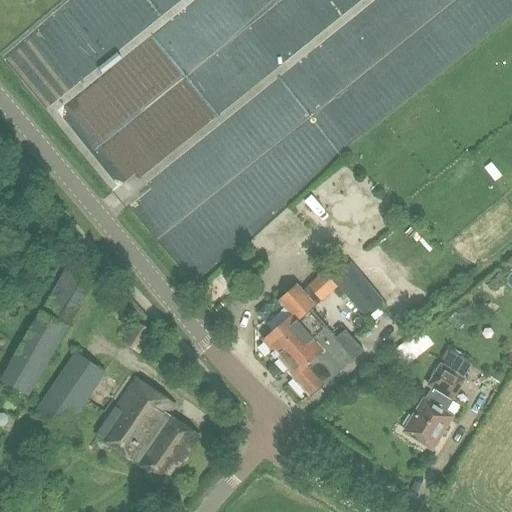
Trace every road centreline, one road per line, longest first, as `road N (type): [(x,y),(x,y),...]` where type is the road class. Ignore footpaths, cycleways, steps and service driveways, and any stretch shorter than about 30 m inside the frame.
road 1 (tertiary): [(275,423),(0,98)]
road 2 (track): [(511,257),(349,381),(275,423)]
road 3 (tertiary): [(408,511),(275,423)]
